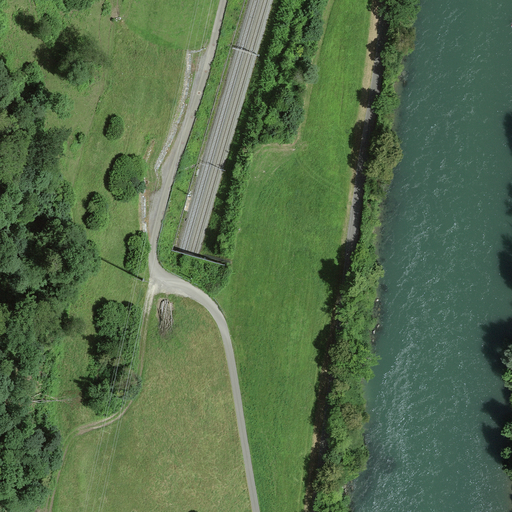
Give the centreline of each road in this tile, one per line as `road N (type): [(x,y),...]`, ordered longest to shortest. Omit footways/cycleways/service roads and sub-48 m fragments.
road 1 (residential): [(253,511),(218,320),(151,250),(227,0)]
road 2 (residential): [(384,0),(314,511)]
